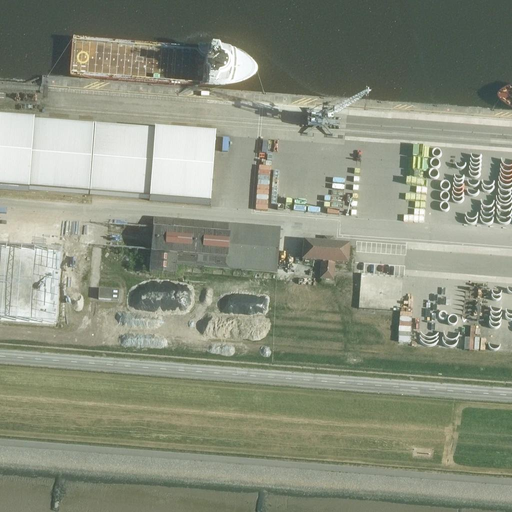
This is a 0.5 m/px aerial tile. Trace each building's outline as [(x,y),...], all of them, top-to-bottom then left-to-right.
[(0,124),(0,195),(209,211),(214,141),(0,124)] [(151,274),(172,275),(173,262),(277,269),(280,228),(155,219),(151,274)] [(322,263),(321,280),(335,280),(336,263),(350,264),(350,244),(304,242),(303,262),(322,263)] [(363,274),(362,309),(402,310),(403,275),(363,274)] [(119,291),(98,290),(97,301),(119,302),(119,291)] [(472,337),(467,336),(466,349),(476,350),(479,326),(473,326),(472,337)]
